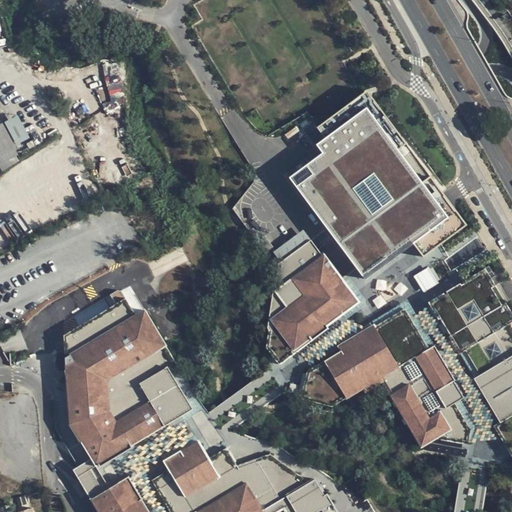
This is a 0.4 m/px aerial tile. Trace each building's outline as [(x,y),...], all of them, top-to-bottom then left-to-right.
[(422,182),(367,108),(341,126),(334,116),(309,134),(323,153),(290,177),(365,279),(414,243),(423,257),(466,225),(451,204),(430,176),(422,182)] [(0,173),(22,160),(1,120),(0,120),(0,173)] [(274,247),(265,236),(257,241),(265,253),(274,247)] [(322,256),(311,240),(278,264),(266,347),(279,364),(328,328),(326,326),(344,313),(342,311),(356,301),(347,289),(349,287),(324,255),(322,256)] [(511,312),(505,302),(485,268),(445,292),(428,302),(448,336),(459,354),(466,350),(479,375),(474,378),(500,422),(493,425),(511,457),(511,325),(510,323),(511,321),(511,312)] [(131,445),(192,409),(169,371),(178,366),(145,310),(136,315),(126,298),(64,336),(70,423),(96,466),(99,464),(101,466),(132,447),(131,445)] [(429,348),(405,309),(380,324),(375,326),(373,325),(338,346),(341,350),(307,371),(301,398),(332,406),(363,387),(365,391),(382,381),(421,446),(437,438),(469,444),(472,429),(455,403),(464,397),(434,345),(429,348)] [(274,387),(269,381),(257,390),(262,397),(274,387)] [(254,402),(249,395),(236,404),(241,411),(254,402)] [(234,416),(229,410),(217,419),(222,426),(234,416)] [(260,511),(286,496),(295,511),(316,511),(332,502),(327,493),(324,495),(315,479),(309,482),(270,454),(237,465),(226,447),(209,458),(198,441),(181,451),(181,450),(163,460),(169,470),(152,480),(170,511),(260,511)] [(79,466),(73,469),(98,511),(148,511),(141,500),(142,499),(128,476),(109,488),(106,482),(99,486),(95,480),(90,483),(84,472),(83,473),(79,466)] [(479,473),(470,471),(468,486),(476,488),(479,473)] [(295,511),(286,496),(260,511),(276,511),(284,508),(286,511),(295,511)] [(472,511),(475,497),(466,496),(464,511),(468,511),(472,511)]
